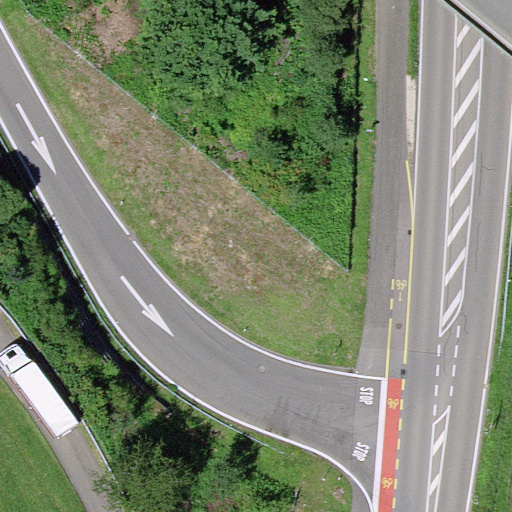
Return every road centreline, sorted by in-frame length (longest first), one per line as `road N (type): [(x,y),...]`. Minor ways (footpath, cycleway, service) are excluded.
road 1 (motorway): [(0,58),(156,331),(252,397),(437,447)]
road 2 (secondary): [(437,447),(457,267),(465,0)]
road 3 (unclassified): [(114,511),(72,430),(0,342)]
